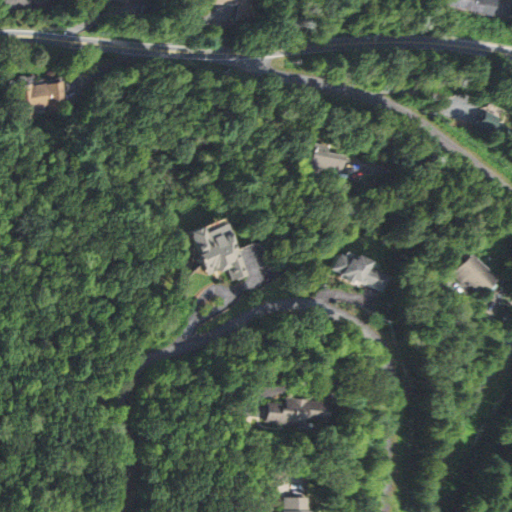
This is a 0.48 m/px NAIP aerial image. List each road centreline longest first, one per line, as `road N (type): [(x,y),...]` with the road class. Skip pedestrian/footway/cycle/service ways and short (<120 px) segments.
road 1 (residential): [(111,511),(123,481),(116,404),(124,382),(158,357),(259,313),(314,304),(348,315),(380,343),(388,373),(382,511),(426,508),(464,405),(511,345),(492,176),(372,94),(243,53)]
road 2 (tertiary): [(511,53),(377,42),(217,54),(0,34)]
